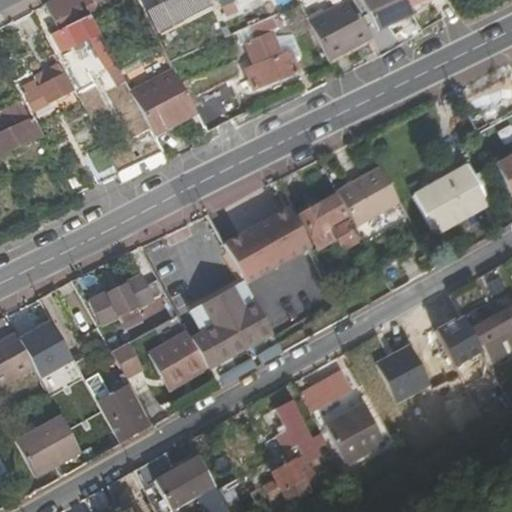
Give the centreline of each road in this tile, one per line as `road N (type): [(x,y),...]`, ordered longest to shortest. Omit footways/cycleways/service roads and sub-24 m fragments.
road 1 (primary): [(0,280),(511,29)]
road 2 (residential): [(511,238),(24,511)]
